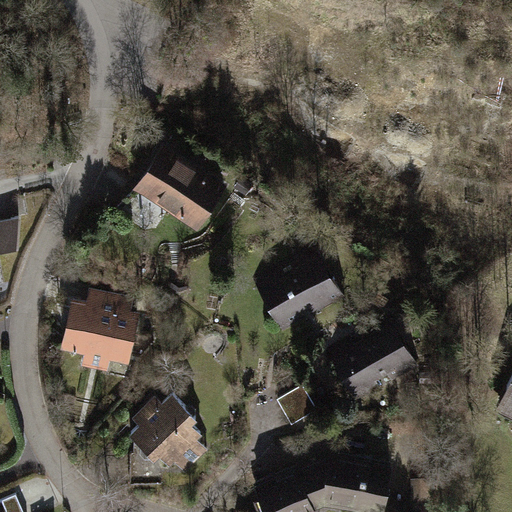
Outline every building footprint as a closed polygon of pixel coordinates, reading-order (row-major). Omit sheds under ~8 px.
[(167,146),(138,190),(201,232),(231,188),(167,146)] [(0,258),(24,255),(25,221),(0,225),(0,258)] [(257,283),(282,330),(345,297),(320,249),(257,283)] [(123,292),(90,286),(87,300),(72,297),(62,351),(86,355),(84,367),(111,372),(113,362),(129,365),(139,311),(129,309),(131,301),(122,299),(123,292)] [(330,354),(357,400),(419,364),(392,318),(330,354)] [(307,383),(280,396),(293,423),(320,410),(307,383)] [(174,396),(166,388),(143,411),(150,418),(142,426),(172,456),(174,454),(182,462),(186,457),(198,469),(221,445),(209,433),(216,427),(207,418),(211,413),(184,386),(174,396)] [(330,471),(334,500),(385,509),(396,456),(375,452),(373,459),(335,453),(330,471)] [(334,500),(330,471),(324,460),(282,475),(278,468),(258,477),(271,511),(319,511),(317,505),(334,500)] [(3,511),(25,511),(27,502),(6,498),(3,511)]
